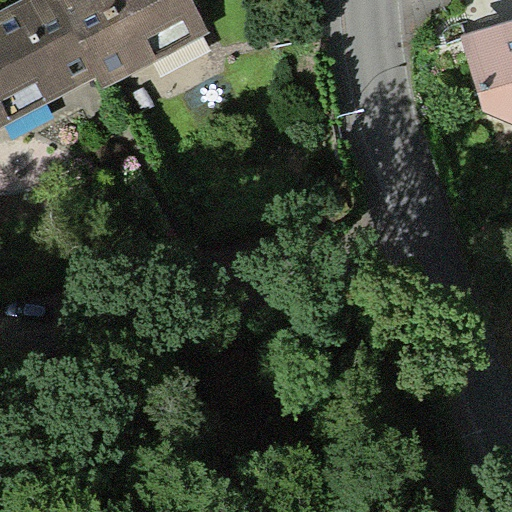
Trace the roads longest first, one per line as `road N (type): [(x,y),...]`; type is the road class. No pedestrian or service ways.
road 1 (residential): [(415,226),(29,344)]
road 2 (unclassified): [(415,226),(511,469)]
road 3 (unclassified): [(372,0),(376,66),(415,226)]
